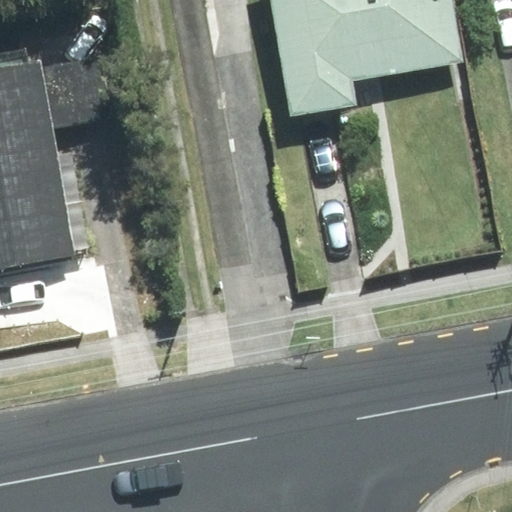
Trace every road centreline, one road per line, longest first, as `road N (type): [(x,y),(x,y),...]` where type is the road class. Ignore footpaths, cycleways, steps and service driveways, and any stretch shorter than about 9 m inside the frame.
road 1 (tertiary): [(0,484),(301,429)]
road 2 (tertiary): [(301,429),(511,390)]
